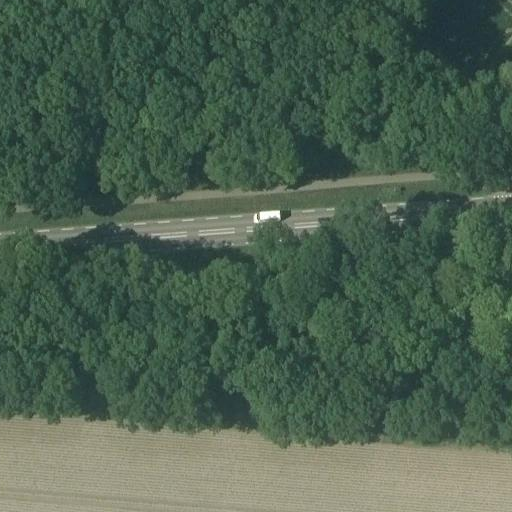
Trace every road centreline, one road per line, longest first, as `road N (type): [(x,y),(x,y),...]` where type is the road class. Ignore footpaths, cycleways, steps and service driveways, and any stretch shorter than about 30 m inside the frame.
road 1 (primary): [(0,248),(511,212)]
road 2 (unclassified): [(511,159),(361,0)]
